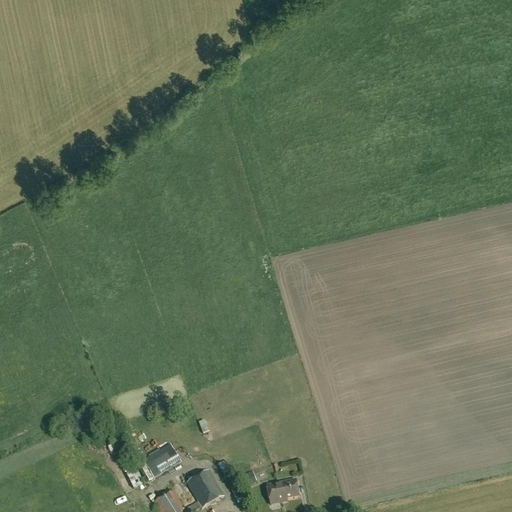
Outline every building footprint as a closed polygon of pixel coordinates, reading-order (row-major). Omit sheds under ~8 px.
[(175,445),(146,461),(156,478),(184,463),(175,445)] [(224,461),(218,465),(223,475),(230,471),(224,461)] [(130,473),(136,490),(147,486),(142,470),(130,473)] [(196,511),(202,509),(203,510),(224,497),(208,472),(187,485),(198,503),(186,511),(175,492),(154,504),(159,511),(196,511)] [(268,487),(271,506),(283,504),(282,501),(300,498),(297,481),(268,487)] [(181,485),(176,488),(182,496),(186,492),(181,485)]
